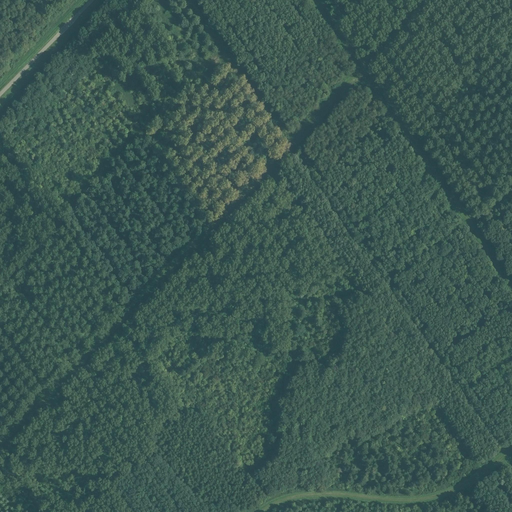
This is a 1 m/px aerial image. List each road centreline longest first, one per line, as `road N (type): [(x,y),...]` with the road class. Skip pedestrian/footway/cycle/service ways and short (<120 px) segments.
road 1 (track): [(433,0),(0,445)]
road 2 (track): [(511,282),(316,0)]
road 3 (track): [(264,511),(321,495),(438,497),(511,451)]
road 4 (unclassified): [(0,94),(92,0)]
